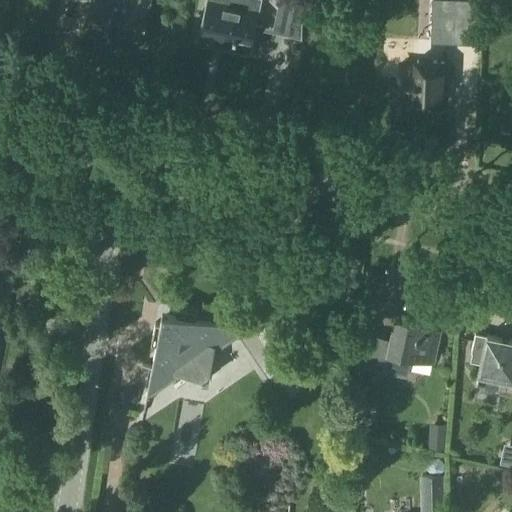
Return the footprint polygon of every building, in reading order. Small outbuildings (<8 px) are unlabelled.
[(94,0),(88,30),(142,41),(150,0),(94,0)] [(208,0),(208,2),(201,34),(214,37),(215,32),(227,34),(224,46),(249,51),(253,31),(299,41),(300,0),(278,0),(271,31),(254,27),(257,13),(260,0),(258,0),(208,0)] [(416,64),(400,64),(399,98),(415,99),(415,103),(443,104),(445,61),(417,60),(416,64)] [(143,412),(145,412),(147,397),(182,373),(209,378),(215,345),(248,329),(263,331),(264,330),(197,318),(198,313),(176,309),(173,314),(162,312),(160,324),(155,323),(151,344),(156,345),(143,412)] [(365,367),(407,375),(411,357),(428,360),(434,356),(440,329),(415,324),(416,320),(396,315),(390,342),(371,338),(365,367)] [(471,351),(483,354),(476,385),(500,390),(503,379),(511,380),(511,339),(476,332),(471,351)] [(246,351),(220,366),(228,380),(215,387),(220,396),(238,387),(233,378),(259,363),(287,411),(303,402),(264,335),(243,347),(246,351)] [(191,431),(205,434),(209,417),(194,414),(191,431)] [(364,431),(369,432),(374,429),(375,423),(372,419),(366,418),(362,421),(361,426),(364,431)] [(429,448),(444,449),(445,426),(431,425),(429,448)] [(440,457),(434,457),(429,462),(429,468),(434,473),(440,473),(445,468),(445,462),(440,457)] [(442,511),(442,474),(420,475),(421,511),(442,511)] [(3,511),(33,511),(35,503),(6,498),(3,511)]
